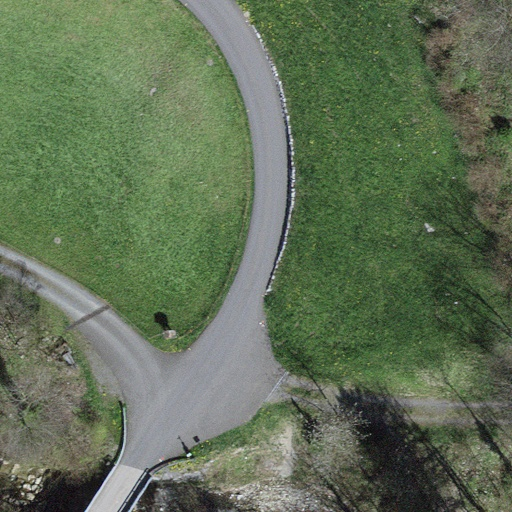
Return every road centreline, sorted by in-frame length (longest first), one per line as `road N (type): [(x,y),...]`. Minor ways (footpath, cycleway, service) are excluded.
road 1 (unclassified): [(206,0),(241,44),(265,121),(272,181),(261,256),(241,305),(107,511)]
road 2 (track): [(204,366),(387,420),(511,411)]
